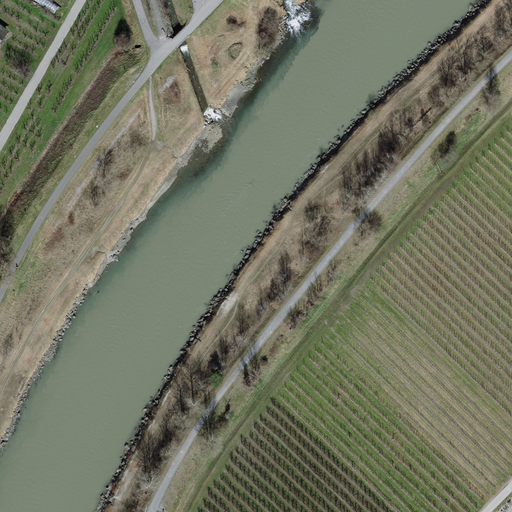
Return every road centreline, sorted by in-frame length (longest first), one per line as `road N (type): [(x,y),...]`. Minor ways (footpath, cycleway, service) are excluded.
road 1 (track): [(154,511),(221,392),(399,176),(511,57)]
road 2 (track): [(0,296),(53,197),(162,55)]
